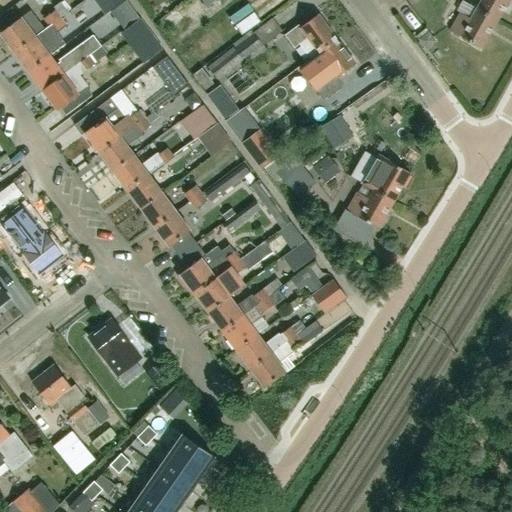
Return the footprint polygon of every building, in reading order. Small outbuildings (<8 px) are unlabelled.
[(417,0),(407,0),(404,4),(426,28),(436,19),(417,0)] [(480,0),(476,8),(497,20),(508,0),(480,0)] [(43,19),(49,27),(62,18),(69,13),(68,12),(70,10),(64,1),(61,3),(61,2),(53,7),(55,10),(43,19)] [(497,20),(476,8),(470,19),(459,13),(449,30),(481,48),(497,20)] [(299,24),(284,35),(294,49),(297,47),(300,44),(311,59),(336,39),(317,15),(301,27),(299,24)] [(39,22),(29,28),(21,18),(0,34),(15,53),(31,40),(45,30),(39,22)] [(62,18),(49,27),(45,30),(31,40),(15,53),(29,71),(31,69),(50,56),(63,45),(55,34),(67,26),(62,18)] [(138,49),(151,40),(137,21),(124,29),(138,49)] [(433,37),(428,31),(418,39),(426,49),(431,45),(433,37)] [(231,70),(264,46),(254,33),(222,58),(231,70)] [(31,69),(29,71),(43,90),(91,53),(101,46),(93,35),(58,60),(60,62),(56,64),(50,56),(31,69)] [(308,61),(299,67),(320,93),(324,99),(345,83),(339,75),(354,63),(336,39),(311,59),(308,61)] [(91,53),(98,62),(108,55),(101,46),(91,53)] [(80,76),(98,62),(91,53),(43,90),(57,109),(59,107),(66,116),(92,96),(87,89),(89,87),(80,76)] [(167,56),(152,67),(163,81),(174,96),(188,85),(177,71),(167,56)] [(385,74),(389,87),(405,81),(400,69),(385,74)] [(365,91),(370,102),(390,93),(384,81),(365,91)] [(97,124),(85,132),(99,152),(119,137),(133,127),(145,117),(140,110),(130,117),(128,114),(124,116),(110,98),(89,114),(97,124)] [(220,113),(225,119),(239,109),(234,102),(220,113)] [(145,117),(151,126),(159,119),(153,111),(145,117)] [(323,127),(334,147),(353,136),(341,116),(323,127)] [(151,126),(145,117),(133,127),(139,135),(151,126)] [(217,123),(207,131),(220,149),(230,141),(217,123)] [(262,129),(245,141),(261,163),(277,151),(262,129)] [(133,155),(122,139),(119,137),(99,152),(113,171),(133,155)] [(133,155),(113,171),(127,189),(172,155),(167,148),(152,159),(151,157),(141,165),(133,155)] [(278,186),(303,166),(289,148),(288,149),(288,148),(263,168),(278,186)] [(363,183),(373,188),(394,200),(410,173),(379,155),(363,183)] [(326,156),(312,168),(324,183),(339,172),(326,156)] [(243,164),(205,193),(212,202),(250,173),(243,164)] [(161,193),(148,175),(127,189),(141,208),(161,193)] [(258,197),(267,191),(259,179),(250,186),(258,197)] [(188,202),(201,192),(196,185),(183,195),(188,202)] [(394,200),(373,188),(368,198),(357,192),(347,209),(379,227),(394,200)] [(272,218),(282,210),(268,191),(260,198),(257,200),(272,218)] [(201,192),(188,202),(195,211),(208,201),(201,192)] [(175,212),(161,193),(141,208),(155,227),(175,212)] [(255,201),(222,225),(229,234),(261,210),(255,201)] [(43,232),(35,238),(28,229),(33,225),(23,211),(21,212),(13,202),(0,211),(0,229),(0,230),(3,228),(12,240),(14,239),(21,248),(40,272),(62,255),(43,232)] [(175,212),(155,227),(169,246),(170,246),(178,256),(187,250),(196,243),(188,232),(189,231),(182,221),(175,212)] [(291,222),(278,231),(286,242),(299,233),(291,222)] [(315,256),(304,240),(281,257),(292,273),(315,256)] [(240,258),(234,251),(225,258),(223,254),(207,266),(202,259),(205,256),(196,243),(187,250),(178,256),(186,268),(180,273),(194,292),(217,275),(235,262),(240,258)] [(217,275),(194,292),(208,311),(229,295),(244,284),(237,275),(247,267),(241,259),(240,258),(235,262),(217,275)] [(313,281),(319,289),(329,281),(323,273),(313,281)] [(268,295),(222,330),(235,349),(257,333),(251,326),(266,315),(265,314),(298,290),(291,280),(268,296),(268,295)] [(263,289),(268,295),(278,288),(279,287),(274,281),(263,289)] [(0,304),(8,298),(0,286),(0,304)] [(236,305),(229,295),(208,311),(222,330),(268,295),(263,289),(253,297),(251,294),(236,305)] [(139,355),(111,320),(89,337),(116,373),(139,355)] [(297,336),(295,334),(249,367),(264,387),(285,371),(279,364),(294,353),(292,350),(303,342),(304,344),(323,330),(317,322),(297,336)] [(264,343),(257,333),(235,349),(249,367),(295,334),(290,327),(279,335),(278,333),(264,343)] [(149,371),(161,387),(173,378),(160,362),(149,371)] [(75,385),(71,388),(53,365),(31,382),(50,405),(56,400),(84,438),(100,425),(100,424),(110,417),(97,400),(87,408),(83,401),(86,399),(75,385)] [(176,388),(160,406),(169,415),(186,397),(176,388)] [(10,434),(0,421),(0,466),(5,463),(13,473),(34,456),(14,431),(10,434)] [(148,426),(142,432),(151,440),(157,434),(148,426)] [(142,432),(137,437),(145,446),(151,440),(142,432)] [(183,436),(172,451),(203,472),(213,457),(183,436)] [(172,451),(161,468),(191,489),(203,472),(172,451)] [(121,454),(115,459),(124,468),(129,462),(121,454)] [(115,459),(109,465),(118,474),(124,468),(115,459)] [(161,468),(149,484),(179,505),(191,489),(161,468)] [(102,490),(94,481),(88,487),(97,496),(102,490)] [(29,488),(13,502),(21,511),(53,511),(60,505),(42,483),(32,491),(29,488)] [(149,484),(137,501),(153,511),(174,511),(179,505),(149,484)] [(91,501),(97,496),(88,487),(82,493),(91,501)] [(153,511),(137,501),(129,511),(153,511)]
